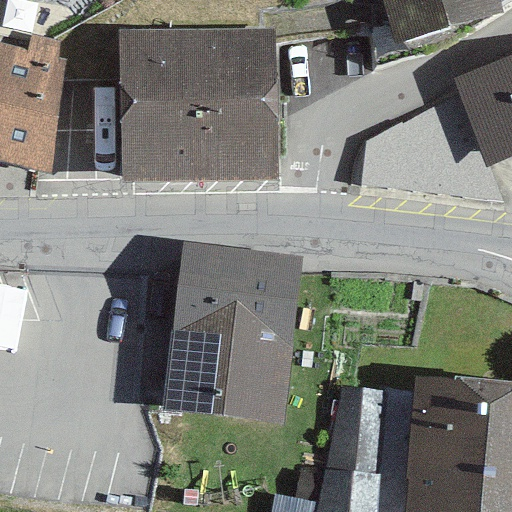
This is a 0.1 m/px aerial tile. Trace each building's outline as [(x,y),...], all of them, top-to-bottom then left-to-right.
[(500,12),(498,0),(391,0),(397,33),(500,12)] [(277,26),(123,27),(124,177),(278,176),(277,26)] [(0,44),(0,160),(48,170),(74,42),(32,34),(29,51),(0,44)] [(511,58),(459,79),(489,160),(511,152),(511,58)] [(300,260),(176,247),(158,409),(283,422),(300,260)] [(511,511),(511,384),(419,378),(408,511),(511,511)] [(326,468),(381,472),(388,390),(341,385),(326,468)] [(377,511),(381,472),(326,468),(317,511),(377,511)]
